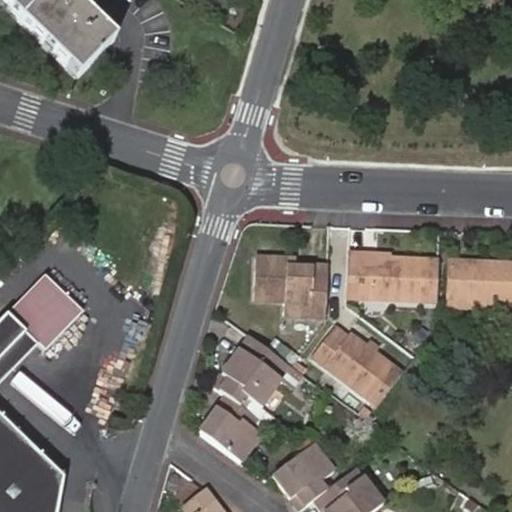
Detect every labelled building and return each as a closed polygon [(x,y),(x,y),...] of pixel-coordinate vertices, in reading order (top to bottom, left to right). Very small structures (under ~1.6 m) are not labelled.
[(0,0),(79,76),(115,38),(74,0),(0,0)] [(285,320),(328,322),(329,274),(294,273),(283,273),(283,265),(254,264),(253,305),(286,308),(285,320)] [(349,264),(348,290),(371,292),(370,306),(426,308),(428,267),(349,264)] [(283,273),(294,273),(294,265),(283,265),(283,273)] [(448,305),(511,307),(511,266),(448,265),(448,305)] [(0,511),(55,511),(61,481),(0,422),(0,359),(22,336),(43,354),(80,316),(43,279),(0,323),(0,511)] [(0,383),(34,347),(22,336),(0,359),(0,383)] [(318,363),(375,404),(400,370),(357,340),(351,345),(338,336),(318,363)] [(293,370),(251,339),(242,352),(283,384),(293,370)] [(230,400),(248,413),(254,403),(264,411),(283,384),(242,352),(229,369),(234,372),(228,380),(224,376),(215,389),(230,400)] [(229,369),(224,376),(228,380),(234,372),(229,369)] [(203,435),(246,466),(265,439),(254,431),(261,422),(248,413),(230,400),(203,435)] [(307,455),(277,478),(302,511),(306,511),(317,504),(335,490),(329,481),(337,474),(318,447),(307,455)] [(382,511),(387,509),(360,472),(335,490),(317,504),(324,511),(382,511)] [(225,511),(217,501),(208,489),(186,506),(190,511),(225,511)]
